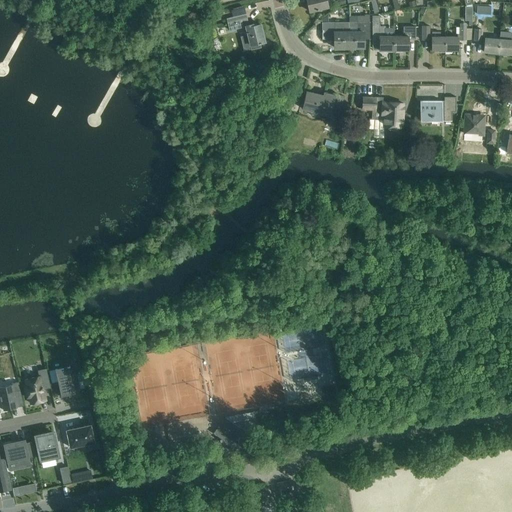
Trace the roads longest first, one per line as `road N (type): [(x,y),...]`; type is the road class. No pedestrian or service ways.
road 1 (unclassified): [(14,511),(293,459)]
road 2 (residential): [(279,0),(292,44),(336,70),(511,79)]
road 3 (unclassified): [(293,459),(511,412)]
